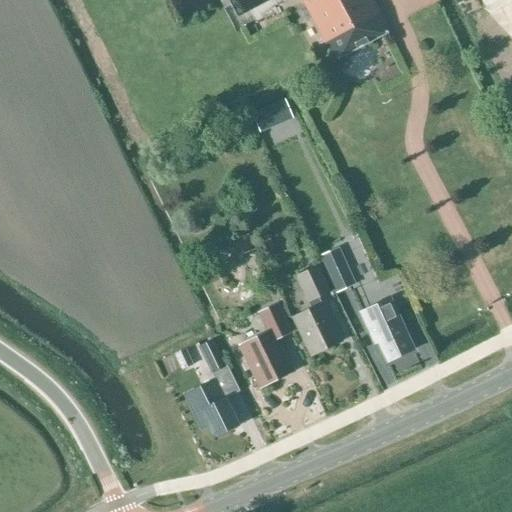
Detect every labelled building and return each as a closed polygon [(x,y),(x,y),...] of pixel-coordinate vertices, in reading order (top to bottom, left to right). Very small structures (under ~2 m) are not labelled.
[(301,0),(334,61),(388,32),(371,0),(301,0)] [(499,0),(477,0),(482,9),(499,0)] [(511,50),(506,39),(487,48),(511,98),(511,50)] [(283,101),(251,115),(259,133),(290,120),(283,101)] [(337,246),(317,256),(335,292),(355,283),(337,246)] [(293,318),(311,355),(338,342),(317,297),(328,292),(316,266),(294,277),(310,310),(293,318)] [(385,361),(412,349),(389,299),(359,313),(373,345),(376,343),(385,361)] [(287,332),(274,306),(259,313),(269,332),(241,346),(258,380),(286,366),(273,339),(287,332)] [(226,367),(213,339),(197,346),(210,374),(226,367)] [(214,437),(237,426),(215,377),(182,393),(200,431),(209,427),(214,437)]
